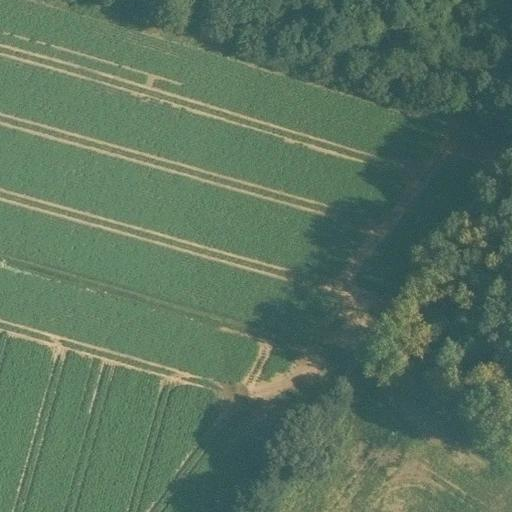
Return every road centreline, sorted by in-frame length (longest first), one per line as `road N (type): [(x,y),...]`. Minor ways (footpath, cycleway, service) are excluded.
road 1 (track): [(0,257),(382,362),(511,450)]
road 2 (track): [(349,353),(233,511)]
